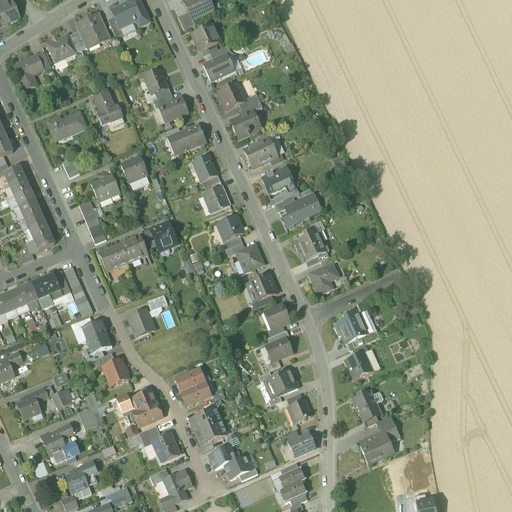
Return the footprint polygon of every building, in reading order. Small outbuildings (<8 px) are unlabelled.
[(114,21),(119,31),(120,31),(137,23),(140,30),(150,25),(139,0),(138,0),(128,5),(128,6),(120,10),(120,9),(110,13),(114,21)] [(189,15),(192,23),(193,23),(214,14),(207,0),(192,0),(184,4),(189,15)] [(0,29),(1,29),(0,28),(20,19),(11,1),(7,2),(0,5),(0,29)] [(178,20),(184,33),(195,28),(193,23),(192,23),(189,15),(178,20)] [(80,34),(86,49),(108,40),(98,17),(76,27),(80,34)] [(108,24),(115,40),(122,37),(120,31),(119,31),(114,21),(108,24)] [(137,23),(120,31),(122,37),(123,38),(140,30),(137,23)] [(191,37),(199,55),(202,54),(216,47),(218,46),(213,37),(216,35),(212,27),(191,37)] [(80,34),(74,36),(82,53),(87,51),(86,49),(80,34)] [(76,56),(82,53),(74,36),(68,39),(76,56)] [(47,46),(55,65),(76,56),(68,39),(68,37),(47,46)] [(292,45),(283,49),(287,57),(295,53),(292,45)] [(202,54),(205,59),(209,57),(219,53),(216,47),(202,54)] [(219,53),(209,57),(212,63),(227,57),(231,56),(227,49),(219,53)] [(36,57),(43,73),(51,69),(44,54),(36,57)] [(227,57),(212,63),(206,66),(203,68),(211,85),(237,73),(236,73),(241,71),(235,58),(231,56),(227,57)] [(13,68),(24,93),(34,89),(30,79),(43,73),(36,57),(13,68)] [(206,66),(212,63),(209,57),(205,59),(204,60),(206,66)] [(144,80),(152,99),(168,91),(160,73),(144,80)] [(112,87),(109,80),(101,83),(104,90),(112,87)] [(219,95),(227,113),(240,107),(246,104),(245,102),(237,86),(219,95)] [(75,93),(68,91),(66,99),(73,101),(75,93)] [(148,106),(154,104),(167,98),(171,96),(168,91),(152,99),(146,101),(148,106)] [(97,116),(102,128),(110,124),(122,120),(124,119),(119,107),(115,109),(109,95),(94,101),(100,115),(97,116)] [(171,106),(176,104),(172,96),(171,96),(167,98),(171,106)] [(242,112),(244,111),(260,104),(256,97),(245,102),(246,104),(240,107),(242,112)] [(171,106),(167,98),(154,104),(157,112),(171,106)] [(164,125),(165,126),(189,116),(182,101),(176,104),(171,106),(157,112),(157,113),(161,111),(162,113),(161,113),(162,116),(163,116),(167,124),(164,125)] [(263,111),(260,104),(244,111),(247,117),(253,114),(253,115),(263,111)] [(238,114),(241,119),(247,117),(244,111),(242,112),(238,114)] [(230,124),(239,143),(251,137),(250,136),(257,133),(253,124),(257,123),(253,115),(253,114),(247,117),(241,119),(230,124)] [(48,126),(55,141),(71,134),(72,137),(86,131),(79,116),(66,122),(66,123),(62,125),(60,120),(48,126)] [(319,121),(313,117),(308,123),(314,128),(319,121)] [(122,120),(110,124),(113,130),(124,125),(122,120)] [(171,141),(178,157),(206,145),(199,128),(181,136),(171,140),(171,141)] [(166,135),(169,142),(171,141),(171,140),(181,136),(178,130),(166,135)] [(255,141),(259,148),(269,143),(270,144),(276,141),(273,133),(255,141)] [(71,134),(55,141),(56,144),(72,137),(71,134)] [(277,161),(279,166),(284,163),(281,157),(284,155),(278,143),(280,142),(279,140),(276,141),(270,144),(277,161)] [(13,155),(8,143),(0,146),(0,160),(3,159),(13,155)] [(244,155),(252,172),(265,166),(277,161),(270,144),(269,143),(259,148),(244,155)] [(198,175),(202,186),(217,179),(217,178),(209,159),(194,165),(198,175)] [(62,165),(64,170),(75,166),(72,161),(72,160),(62,165)] [(121,168),(129,187),(130,186),(146,179),(148,178),(140,160),(121,168)] [(265,166),(268,171),(279,166),(277,161),(265,166)] [(198,175),(194,165),(188,168),(192,178),(198,175)] [(10,174),(6,166),(0,169),(0,179),(4,177),(4,176),(10,174)] [(75,166),(64,170),(67,175),(77,171),(75,166)] [(4,177),(9,188),(24,181),(19,169),(10,174),(4,176),(4,177)] [(286,170),(283,171),(291,188),(294,186),(286,170)] [(80,177),(77,171),(67,175),(69,181),(80,177)] [(261,181),(269,198),(284,191),(291,188),(283,171),(261,181)] [(91,185),(99,204),(120,196),(112,177),(91,185)] [(202,186),(204,191),(211,188),(221,184),(218,178),(217,178),(217,179),(202,186)] [(146,179),(130,186),(133,193),(149,186),(146,179)] [(9,188),(14,199),(29,191),(24,181),(9,188)] [(221,184),(211,188),(213,192),(222,189),(223,188),(221,184)] [(287,196),(296,191),(294,186),(291,188),(284,191),(287,196)] [(3,190),(8,201),(14,199),(9,188),(3,190)] [(222,189),(213,192),(211,188),(204,191),(207,196),(222,189)] [(206,196),(214,216),(230,209),(222,189),(207,196),(206,196)] [(14,199),(19,210),(34,202),(29,191),(14,199)] [(296,191),(287,196),(281,198),(284,203),(293,199),(299,196),(296,191)] [(300,196),(302,202),(312,197),(309,191),(300,196)] [(214,216),(206,196),(203,197),(211,217),(214,216)] [(286,211),(289,217),(294,227),(300,224),(299,222),(308,218),(309,220),(320,215),(312,197),(302,202),(296,205),(286,209),(286,211)] [(273,208),(276,207),(284,203),(281,198),(271,203),(273,208)] [(12,212),(19,210),(14,199),(8,201),(6,202),(11,213),(12,212)] [(293,199),(284,203),(276,207),(280,214),(286,211),(286,209),(296,205),(293,199)] [(34,202),(19,210),(24,221),(39,213),(34,202)] [(79,208),(81,214),(92,209),(90,203),(79,208)] [(95,215),(92,209),(81,214),(83,219),(95,215)] [(18,223),(24,221),(19,210),(12,212),(17,223),(18,223)] [(286,211),(280,214),(282,220),(289,217),(286,211)] [(24,221),(29,232),(44,225),(39,213),(24,221)] [(97,220),(95,215),(83,219),(86,225),(97,220)] [(294,228),(294,227),(289,217),(282,220),(287,231),(294,228)] [(218,226),(226,244),(237,240),(243,237),(235,219),(218,226)] [(99,226),(97,220),(86,225),(88,230),(99,226)] [(18,223),(23,234),(29,232),(24,221),(18,223)] [(311,227),(314,233),(319,230),(320,233),(325,231),(321,222),(311,227)] [(44,225),(29,232),(34,243),(49,235),(44,225)] [(150,233),(158,252),(169,248),(170,251),(178,247),(168,225),(150,233)] [(101,231),(99,226),(88,230),(90,236),(101,231)] [(305,264),(305,265),(327,255),(329,254),(328,254),(326,255),(317,236),(321,234),(320,233),(319,230),(314,233),(303,238),(304,240),(293,245),(298,255),(301,254),(306,264),(305,264)] [(104,237),(101,231),(90,236),(93,241),(104,237)] [(29,245),(34,243),(29,232),(23,234),(22,234),(27,245),(29,245)] [(49,235),(34,243),(38,253),(39,254),(54,247),(49,235)] [(93,241),(95,247),(106,242),(104,237),(93,241)] [(139,239),(119,248),(127,266),(147,258),(139,239)] [(226,253),(230,251),(240,247),(237,240),(226,244),(223,246),(226,253)] [(34,255),(38,253),(34,243),(29,245),(34,255)] [(32,256),(34,255),(29,245),(27,245),(25,247),(29,256),(31,255),(32,256)] [(242,246),(240,247),(230,251),(233,258),(237,257),(237,256),(245,252),(242,246)] [(106,275),(127,266),(119,248),(98,256),(106,275)] [(237,257),(245,275),(263,267),(255,248),(245,252),(237,256),(237,257)] [(20,260),(23,266),(34,262),(32,256),(31,255),(29,256),(20,260)] [(190,262),(192,266),(199,262),(196,255),(189,258),(190,262)] [(308,270),(320,265),(329,260),(327,255),(305,265),(308,270)] [(334,258),(329,260),(320,265),(322,270),(332,266),(337,264),(334,258)] [(183,265),(188,276),(195,273),(192,267),(192,266),(190,262),(183,265)] [(200,264),(192,267),(195,273),(203,270),(200,264)] [(308,277),(318,299),(333,292),(328,282),(337,278),(332,266),(322,270),(308,277)] [(61,275),(64,280),(75,275),(72,270),(61,275)] [(55,277),(57,283),(64,280),(61,275),(55,277)] [(64,280),(67,287),(78,282),(75,275),(64,280)] [(42,282),(49,297),(61,292),(57,283),(55,277),(54,276),(42,282)] [(254,306),(255,306),(272,299),(278,296),(270,278),(247,287),(250,294),(252,294),(256,304),(254,305),(254,306)] [(67,287),(64,280),(57,283),(61,292),(63,298),(71,295),(69,292),(67,287)] [(31,287),(38,302),(49,297),(42,282),(31,287)] [(67,287),(69,292),(80,287),(78,282),(67,287)] [(31,287),(20,291),(26,307),(37,303),(38,302),(31,287)] [(71,295),(72,298),(83,293),(80,287),(69,292),(71,295)] [(9,296),(15,312),(26,307),(20,291),(9,296)] [(63,298),(61,292),(49,297),(51,304),(63,298)] [(74,303),(85,298),(83,293),(72,298),(74,303)] [(63,298),(51,304),(53,307),(54,309),(63,305),(66,306),(74,303),(72,298),(71,295),(63,298)] [(0,299),(0,306),(4,316),(15,312),(9,296),(0,299)] [(51,304),(49,297),(38,302),(42,312),(53,307),(51,304)] [(74,303),(77,309),(88,304),(85,298),(74,303)] [(150,313),(151,314),(161,310),(167,307),(164,298),(147,304),(150,313)] [(251,307),(254,313),(274,304),(272,299),(255,306),(254,306),(251,307)] [(37,303),(26,307),(29,312),(29,314),(40,310),(37,303)] [(198,303),(192,309),(198,315),(205,308),(198,303)] [(77,309),(79,314),(90,309),(88,304),(77,309)] [(359,313),(361,317),(367,314),(363,305),(357,307),(359,313)] [(29,312),(26,307),(15,312),(18,317),(29,312)] [(273,331),(273,332),(282,329),(291,325),(283,307),(265,314),(273,331)] [(92,315),(90,309),(79,314),(82,320),(92,315)] [(150,313),(148,314),(151,320),(159,317),(162,313),(161,310),(151,314),(150,313)] [(147,315),(148,314),(147,311),(126,320),(134,341),(136,340),(129,321),(146,314),(147,315)] [(18,317),(15,312),(4,316),(7,323),(18,318),(18,317)] [(367,338),(367,337),(358,318),(361,317),(359,313),(343,320),(344,323),(333,328),(338,340),(342,338),(346,347),(367,338)] [(154,333),(149,320),(147,315),(146,314),(129,321),(136,340),(154,333)] [(367,314),(361,317),(358,318),(367,337),(376,333),(367,314)] [(49,324),(52,331),(62,327),(59,320),(49,324)] [(81,331),(92,326),(89,320),(71,327),(78,347),(86,344),(81,331)] [(86,344),(106,336),(101,323),(92,326),(81,331),(86,344)] [(27,331),(30,339),(39,336),(35,327),(27,331)] [(268,333),(271,340),(285,334),(282,329),(273,332),(273,331),(268,333)] [(350,355),(352,354),(364,348),(380,341),(376,333),(367,337),(367,338),(346,347),(350,355)] [(54,334),(47,337),(49,344),(57,341),(54,334)] [(286,334),(285,334),(271,340),(267,342),(270,347),(285,341),(288,340),(286,334)] [(12,336),(4,339),(7,346),(16,343),(12,336)] [(112,350),(106,336),(86,344),(91,357),(91,358),(102,354),(112,350)] [(264,350),(271,366),(278,364),(292,358),(285,341),(270,347),(264,350)] [(45,344),(33,348),(38,360),(49,355),(45,344)] [(367,354),(364,348),(352,354),(355,359),(363,356),(364,356),(367,354)] [(371,353),(367,354),(364,356),(372,375),(380,372),(371,353)] [(88,366),(95,363),(104,359),(102,354),(91,358),(91,357),(86,359),(88,366)] [(14,365),(15,368),(23,364),(19,356),(0,364),(1,367),(8,364),(9,367),(14,365)] [(111,356),(104,359),(95,363),(98,372),(103,370),(103,369),(115,365),(111,356)] [(344,364),(354,384),(372,375),(364,356),(363,356),(355,359),(344,364)] [(103,370),(111,389),(128,382),(127,377),(127,376),(124,369),(123,369),(120,362),(115,365),(103,369),(103,370)] [(0,368),(0,386),(15,380),(9,367),(8,364),(1,367),(0,368)] [(281,371),(278,364),(271,366),(264,369),(267,376),(270,375),(281,371)] [(175,382),(181,396),(205,386),(199,372),(175,382)] [(272,401),(272,402),(280,399),(298,391),(290,373),(272,381),(265,384),(272,401)] [(52,380),(56,390),(68,385),(64,375),(52,380)] [(259,380),(261,386),(265,384),(272,381),(270,375),(267,376),(259,380)] [(210,399),(205,386),(181,396),(186,409),(210,399)] [(50,389),(44,392),(48,399),(52,398),(54,397),(50,389)] [(39,402),(40,404),(49,400),(48,399),(44,392),(44,391),(25,400),(26,402),(33,399),(35,403),(39,402)] [(52,398),(58,412),(73,405),(67,391),(54,397),(52,398)] [(221,392),(212,396),(215,404),(225,400),(221,392)] [(132,402),(137,414),(156,406),(151,394),(132,402)] [(381,417),(376,407),(372,399),(370,394),(358,399),(360,402),(353,405),(359,418),(360,417),(364,424),(376,419),(381,417)] [(89,411),(90,411),(95,409),(98,408),(93,396),(85,399),(89,411)] [(115,400),(119,408),(128,404),(129,402),(127,396),(115,400)] [(378,396),(372,399),(376,407),(382,404),(383,402),(380,397),(378,396)] [(290,401),(293,409),(304,404),(300,397),(290,401)] [(16,407),(23,423),(31,419),(41,415),(35,403),(33,399),(26,402),(16,407)] [(269,402),(271,409),(280,406),(282,405),(280,399),(272,402),(272,401),(269,402)] [(133,416),(137,414),(132,402),(131,401),(129,402),(128,404),(119,408),(123,418),(126,419),(133,416)] [(280,406),(283,413),(290,410),(287,403),(282,405),(280,406)] [(98,408),(95,409),(100,420),(105,418),(103,413),(110,411),(107,404),(98,408)] [(290,410),(297,426),(312,420),(305,404),(304,404),(293,409),(290,410)] [(137,414),(133,416),(136,425),(138,430),(162,420),(156,406),(137,414)] [(95,409),(90,411),(97,428),(103,426),(100,420),(95,409)] [(78,416),(85,433),(97,428),(90,411),(89,411),(78,416)] [(190,423),(195,435),(221,425),(216,412),(190,423)] [(41,415),(31,419),(34,425),(44,421),(41,415)] [(129,428),(136,425),(133,416),(126,419),(125,424),(129,428)] [(367,431),(376,426),(379,425),(376,419),(364,424),(367,431)] [(391,419),(379,425),(376,426),(381,437),(384,436),(386,439),(397,434),(398,434),(391,419)] [(226,438),(221,425),(195,435),(200,448),(226,438)] [(52,458),(56,466),(79,456),(74,446),(72,447),(68,439),(74,437),(70,428),(47,439),(48,441),(42,444),(49,459),(52,458)] [(133,439),(138,437),(139,437),(136,429),(125,434),(128,441),(133,439)] [(156,429),(139,437),(138,437),(143,446),(144,450),(154,446),(153,444),(161,441),(156,429)] [(280,440),(285,451),(288,450),(287,446),(300,441),(296,433),(280,440)] [(401,442),(397,434),(386,439),(390,447),(401,442)] [(124,435),(116,438),(119,445),(126,442),(127,441),(124,435)] [(226,440),(228,444),(231,443),(237,441),(234,436),(226,440)] [(288,450),(294,461),(316,451),(309,436),(300,441),(287,446),(288,450)] [(359,448),(368,467),(384,459),(383,457),(392,453),(390,447),(386,439),(384,436),(381,437),(359,448)] [(133,439),(137,449),(143,446),(138,437),(133,439)] [(159,459),(162,465),(179,457),(170,437),(161,441),(153,444),(154,446),(159,459)] [(137,449),(133,439),(128,441),(127,441),(126,442),(130,452),(137,449)] [(215,450),(217,455),(229,450),(234,448),(231,443),(228,444),(215,450)] [(159,459),(154,446),(144,450),(143,451),(149,463),(159,459)] [(102,453),(105,460),(116,455),(113,448),(102,453)] [(224,469),(236,464),(229,450),(217,455),(209,459),(215,473),(224,469)] [(284,452),(289,463),(294,461),(288,450),(285,451),(284,452)] [(252,457),(245,460),(251,473),(255,471),(257,470),(252,457)] [(236,464),(224,469),(230,482),(239,479),(251,473),(245,460),(236,464)] [(33,469),(37,480),(48,475),(43,465),(33,469)] [(69,475),(71,478),(82,474),(85,480),(93,477),(97,475),(93,465),(69,475)] [(280,474),(283,479),(298,472),(296,467),(280,474)] [(251,473),(239,479),(241,484),(258,477),(255,471),(251,473)] [(152,479),(155,487),(157,486),(163,483),(163,482),(169,480),(165,472),(149,479),(149,480),(152,479)] [(278,481),(283,493),(300,485),(304,484),(298,472),(283,479),(278,481)] [(65,481),(71,496),(88,489),(85,480),(82,474),(71,478),(65,481)] [(159,503),(163,511),(174,507),(175,507),(187,502),(183,493),(191,489),(188,481),(186,482),(182,474),(169,480),(163,482),(163,483),(170,498),(164,501),(159,503)] [(272,484),(278,481),(283,479),(280,474),(270,478),(272,484)] [(85,480),(88,489),(97,486),(93,477),(85,480)] [(278,481),(272,484),(278,495),(281,494),(283,493),(278,481)] [(170,498),(163,483),(157,486),(164,501),(170,498)] [(305,496),(300,485),(283,493),(281,494),(286,505),(285,505),(285,506),(290,504),(305,497),(306,497),(306,496),(305,496)] [(101,493),(104,499),(108,498),(120,492),(118,489),(113,491),(111,488),(101,493)] [(91,497),(88,489),(71,496),(72,498),(75,504),(91,497)] [(108,498),(113,509),(133,501),(128,489),(120,492),(108,498)] [(286,505),(281,494),(278,495),(274,497),(279,508),(285,505),(286,505)] [(290,504),(292,509),(292,510),(300,506),(307,503),(305,497),(290,504)] [(61,503),(64,511),(75,511),(78,511),(75,504),(72,498),(61,503)] [(416,511),(415,507),(415,502),(401,505),(402,511),(416,511)] [(416,511),(434,511),(433,503),(415,507),(416,511)]
